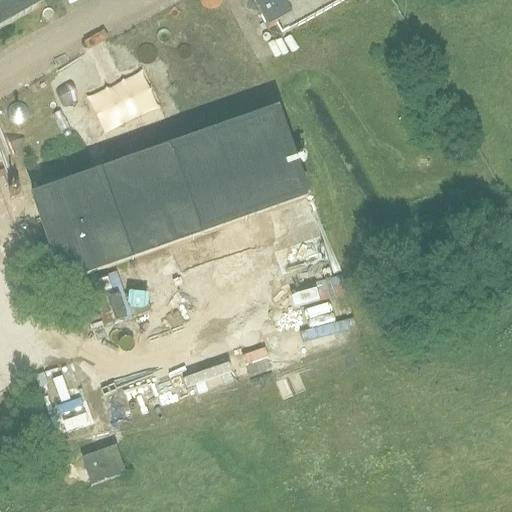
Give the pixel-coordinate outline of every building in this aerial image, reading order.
[(0,0),(0,29),(41,7),(36,0),(0,0)] [(282,36),(346,0),(259,0),(252,4),(268,31),(276,27),(282,36)] [(238,30),(211,42),(226,78),(253,66),(238,30)] [(235,224),(306,198),(276,113),(34,199),(64,285),(123,264),(235,224)] [(0,270),(0,310),(16,305),(4,269),(0,270)] [(122,475),(114,450),(85,460),(94,485),(122,475)]
